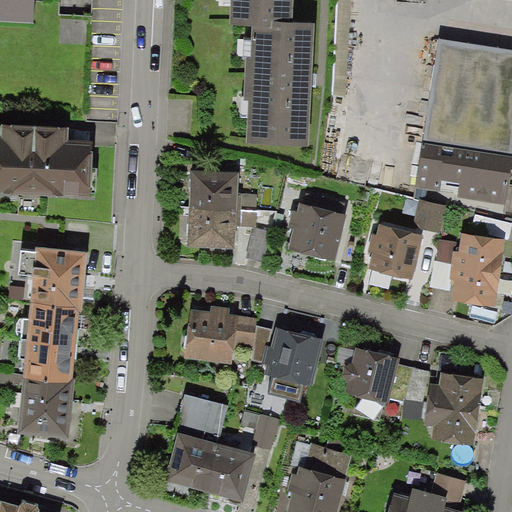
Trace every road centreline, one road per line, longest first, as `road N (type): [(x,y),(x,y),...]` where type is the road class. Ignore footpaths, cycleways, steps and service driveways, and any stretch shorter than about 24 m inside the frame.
road 1 (residential): [(134,266),(224,276),(511,349)]
road 2 (residential): [(146,0),(134,266)]
road 3 (residential): [(134,266),(130,378),(109,496)]
